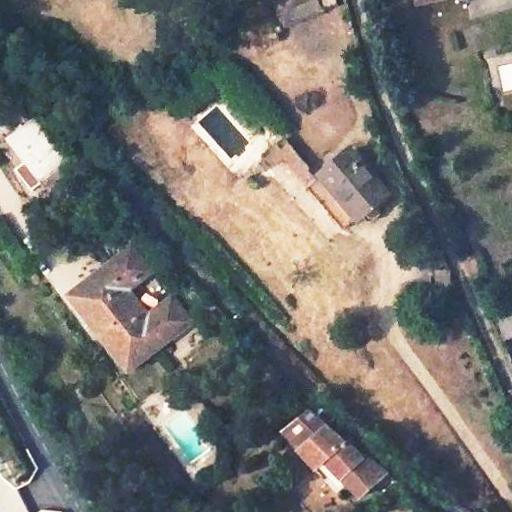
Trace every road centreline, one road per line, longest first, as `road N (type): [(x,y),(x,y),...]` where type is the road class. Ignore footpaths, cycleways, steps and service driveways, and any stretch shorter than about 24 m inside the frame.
road 1 (residential): [(450,511),(294,378),(78,147),(24,68),(0,49)]
road 2 (tertiary): [(0,355),(83,511)]
